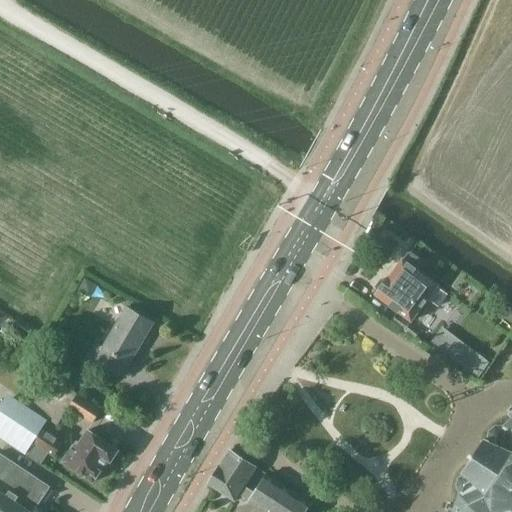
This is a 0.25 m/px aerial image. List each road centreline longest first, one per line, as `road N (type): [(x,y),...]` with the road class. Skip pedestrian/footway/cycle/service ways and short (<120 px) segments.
road 1 (primary): [(430,0),(337,182),(142,511)]
road 2 (unknown): [(0,3),(304,186)]
road 3 (residential): [(511,381),(477,401),(423,501),(396,511)]
